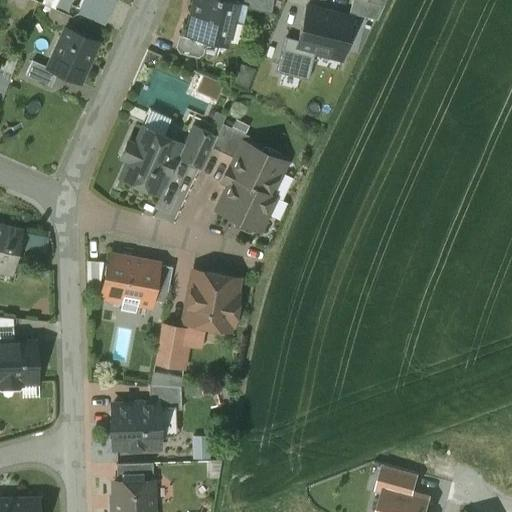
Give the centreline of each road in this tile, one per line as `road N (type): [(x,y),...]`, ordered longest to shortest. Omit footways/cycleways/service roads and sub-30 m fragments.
road 1 (residential): [(75,435),(68,201)]
road 2 (residential): [(68,201),(152,0)]
road 3 (residential): [(68,201),(250,257)]
